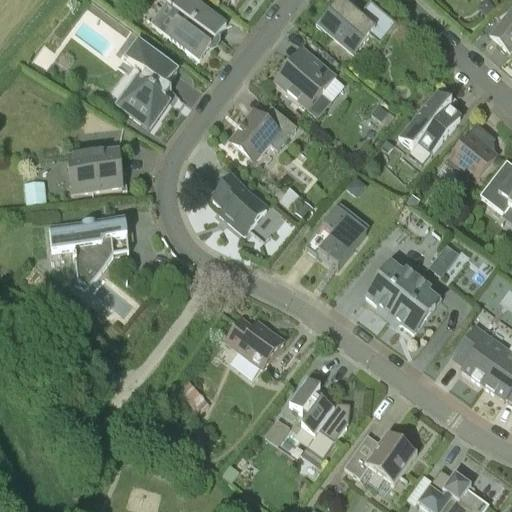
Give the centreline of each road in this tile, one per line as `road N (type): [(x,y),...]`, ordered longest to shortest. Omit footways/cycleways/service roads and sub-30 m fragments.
road 1 (residential): [(511,456),(343,334),(195,254),(177,229),(173,160),(289,0)]
road 2 (residential): [(511,106),(399,0)]
